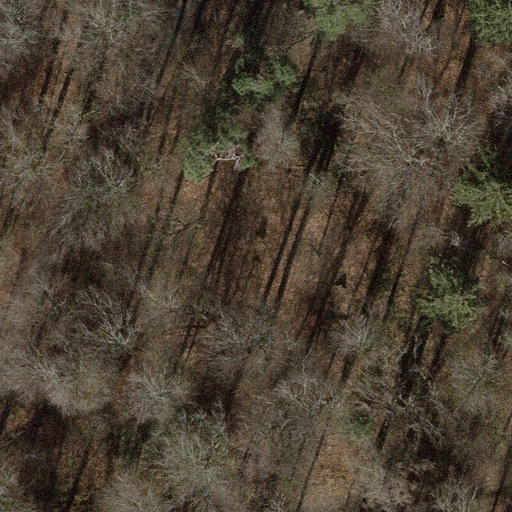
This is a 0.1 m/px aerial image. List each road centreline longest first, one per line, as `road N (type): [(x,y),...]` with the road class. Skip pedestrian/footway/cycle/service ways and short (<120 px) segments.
road 1 (track): [(210,0),(0,355)]
road 2 (track): [(511,487),(287,511)]
